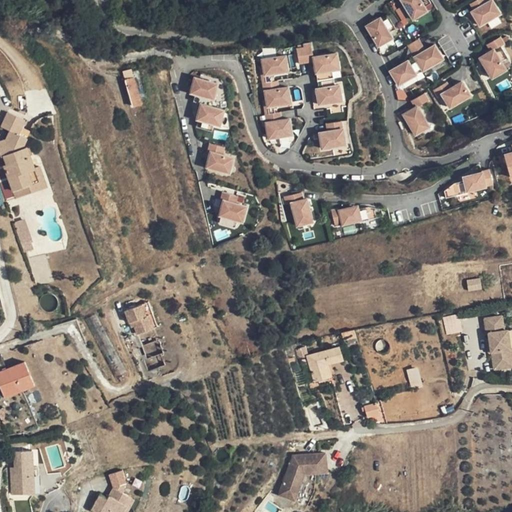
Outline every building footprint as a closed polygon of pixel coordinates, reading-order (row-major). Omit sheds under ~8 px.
[(425,6),(432,2),(430,0),(403,0),(403,1),(412,15),(419,11),(421,15),(428,10),(425,6)] [(487,0),(475,0),(471,3),(474,10),(472,11),(473,12),(475,16),(481,25),(498,14),(494,8),(497,6),(493,0),(490,0),(489,1),(487,0)] [(494,8),(498,14),(502,12),(499,5),(497,6),(494,8)] [(419,11),(412,15),(415,19),(421,15),(419,11)] [(391,32),(397,28),(389,14),(382,18),(381,17),(373,22),(368,25),(367,26),(380,46),(387,41),(385,38),(392,34),(391,32)] [(394,38),(392,34),(385,38),(387,41),(388,42),(394,38)] [(506,42),(501,35),(487,43),(491,50),(487,52),(480,56),(490,74),(496,70),(498,73),(506,69),(501,61),(508,56),(502,45),(506,42)] [(420,37),(408,44),(415,56),(423,70),(441,60),(437,53),(440,51),(436,44),(427,49),(419,54),(416,48),(424,44),(420,37)] [(483,46),(487,52),(491,50),(487,43),(483,46)] [(314,56),(312,44),(297,47),(300,63),(315,60),(316,65),(317,71),(318,80),(335,77),(333,69),(337,68),(336,61),(339,60),(338,51),(314,56)] [(416,48),(419,54),(427,49),(424,44),(416,48)] [(437,53),(441,60),(445,57),(441,51),(440,51),(437,53)] [(289,62),(287,53),(264,57),(265,66),(261,67),(263,81),(273,80),(273,75),(272,72),(276,72),(286,70),(285,63),(289,62)] [(423,70),(415,56),(406,61),(403,64),(391,71),(395,78),(398,76),(402,83),(423,70)] [(496,70),(490,74),(492,78),(499,75),(498,73),(496,70)] [(202,101),(212,104),(214,96),(211,95),(213,88),(216,89),(219,81),(196,74),(193,84),(192,89),(191,90),(196,91),(194,99),(202,101)] [(394,79),(398,85),(402,83),(398,76),(395,78),(394,79)] [(124,80),(125,82),(128,91),(133,107),(142,104),(134,77),(124,80)] [(319,94),(320,104),(340,100),(339,93),(343,92),(341,83),(336,84),(335,77),(318,80),(320,88),(317,88),(318,89),(319,94)] [(279,79),(273,80),(263,81),(265,89),(266,89),(267,98),(264,99),(266,113),(275,112),(275,107),(274,104),(278,104),(288,102),(287,95),(291,94),(289,85),(281,87),(279,79)] [(121,93),(128,91),(125,82),(119,83),(121,93)] [(435,92),(439,99),(444,96),(448,103),(451,102),(455,108),(472,98),(464,84),(463,85),(458,87),(453,91),(449,84),(435,92)] [(419,108),(428,103),(424,96),(410,105),(413,111),(405,116),(407,119),(409,123),(417,137),(424,132),(423,129),(429,125),(419,108)] [(198,117),(196,124),(212,129),(214,121),(217,122),(219,115),(222,116),(224,107),(212,104),(202,101),(201,102),(200,107),(197,117),(198,117)] [(448,103),(447,104),(451,111),(455,108),(451,102),(448,103)] [(16,191),(41,183),(37,170),(33,158),(30,149),(30,147),(27,148),(26,145),(30,139),(23,135),(30,120),(14,111),(6,126),(13,131),(17,132),(12,143),(1,146),(5,158),(8,156),(9,160),(11,164),(8,165),(16,191)] [(282,118),(281,111),(275,112),(266,113),(265,113),(269,137),(289,134),(288,127),(291,126),(290,117),(282,118)] [(345,137),(343,121),(326,123),(327,131),(320,132),(320,133),(321,138),(322,148),(342,145),(341,138),(345,137)] [(424,132),(425,133),(432,130),(429,125),(423,129),(424,132)] [(17,132),(13,131),(9,139),(0,142),(0,162),(9,160),(8,156),(5,158),(1,146),(12,143),(17,132)] [(225,145),(209,141),(207,148),(208,149),(210,149),(209,155),(206,165),(225,170),(227,163),(231,164),(233,156),(223,153),(225,145)] [(43,168),(37,170),(41,183),(16,191),(18,199),(50,188),(43,168)] [(465,183),(455,185),(444,193),(446,200),(468,195),(468,194),(493,188),(490,172),(482,174),(483,175),(468,178),(469,182),(465,183)] [(234,202),(236,194),(221,190),(219,198),(222,199),(220,205),(218,214),(220,215),(218,221),(219,222),(232,226),(234,225),(236,219),(237,220),(239,212),(243,213),(245,205),(234,202)] [(301,191),(283,196),(285,204),(290,202),(295,222),(302,220),(303,224),(311,222),(308,206),(306,201),(306,198),(303,199),(301,191)] [(380,210),(367,208),(358,210),(354,211),(353,207),(338,210),(338,208),(330,210),(334,226),(341,224),(342,225),(360,221),(360,222),(382,217),(380,210)] [(25,220),(15,223),(23,252),(31,250),(29,245),(31,244),(25,220)] [(220,271),(201,282),(241,356),(259,346),(220,271)] [(174,320),(200,370),(227,354),(186,277),(159,292),(174,320)] [(148,301),(140,304),(145,315),(148,314),(154,327),(158,326),(148,301)] [(132,321),(135,327),(138,334),(154,327),(148,314),(145,315),(140,304),(124,311),(128,322),(132,321)] [(444,316),(448,334),(464,331),(460,313),(444,316)] [(133,383),(95,314),(85,319),(123,389),(133,383)] [(163,338),(158,340),(164,352),(161,354),(166,365),(173,362),(163,338)] [(148,372),(166,365),(161,354),(164,352),(158,340),(143,346),(146,354),(147,359),(144,361),(148,372)] [(306,356),(314,382),(330,378),(327,364),(343,360),(339,346),(322,351),(306,356)] [(0,373),(0,384),(5,395),(21,388),(23,390),(36,384),(25,361),(0,373)] [(259,366),(244,369),(256,435),(271,432),(259,366)] [(413,386),(423,384),(419,366),(408,369),(413,386)] [(7,399),(23,390),(21,388),(5,395),(7,399)] [(367,417),(379,414),(376,402),(364,406),(367,417)] [(37,493),(35,449),(12,450),(14,494),(37,493)] [(299,492),(304,474),(326,472),(324,453),(299,455),(300,458),(295,458),(294,456),(292,456),(283,487),(299,492)] [(128,511),(131,508),(127,506),(132,498),(126,494),(132,485),(126,471),(113,476),(118,489),(111,500),(103,496),(94,511),(96,511),(128,511)] [(296,500),(299,492),(283,487),(280,496),(296,500)] [(132,511),(138,502),(132,498),(127,506),(131,508),(128,511),(132,511)]
